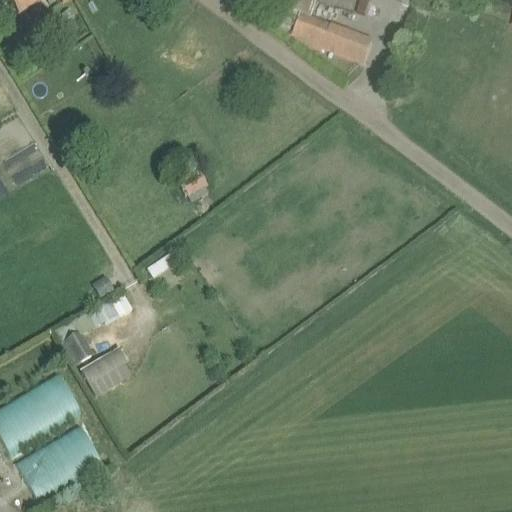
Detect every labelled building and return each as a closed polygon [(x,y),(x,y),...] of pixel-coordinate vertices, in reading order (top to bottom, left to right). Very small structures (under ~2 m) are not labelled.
[(5,0),(17,16),(41,0),(46,0),(51,7),(60,1),(62,4),(68,0),(5,0)] [(291,0),(288,10),(301,15),(311,19),(317,0),(291,0)] [(364,66),(373,44),(311,19),(301,15),(291,39),(320,53),(322,49),(360,64),(364,66)] [(208,189),(196,167),(177,178),(175,179),(186,200),(208,189)] [(102,301),(115,293),(108,281),(106,278),(92,286),(102,301)] [(51,333),(60,347),(61,347),(74,369),(93,357),(79,334),(77,335),(69,322),(51,333)] [(90,387),(97,399),(132,378),(126,366),(90,387)] [(0,440),(10,458),(81,416),(56,374),(0,406),(0,440)] [(14,465),(39,506),(103,468),(79,427),(14,465)]
